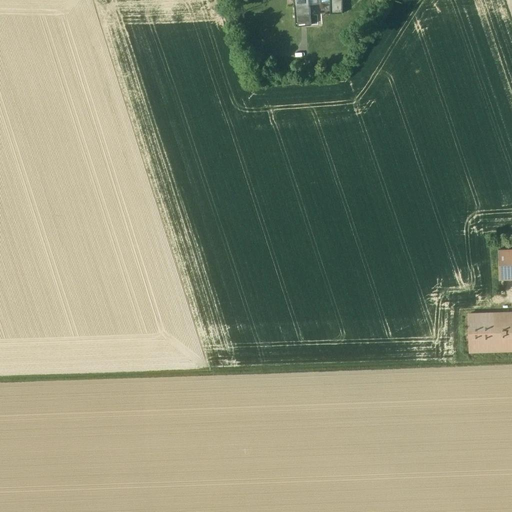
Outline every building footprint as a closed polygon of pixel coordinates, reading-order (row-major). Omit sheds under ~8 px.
[(331,0),(331,13),(342,13),(342,0),(331,0)] [(309,4),(295,5),(296,26),(311,25),(310,15),(309,4)] [(331,13),(310,15),(311,25),(342,22),(342,13),(331,13)] [(511,248),(498,249),(499,280),(511,279),(511,248)] [(511,312),(494,313),(495,351),(511,350),(511,312)] [(494,313),(469,314),(470,352),(495,351),(494,313)]
